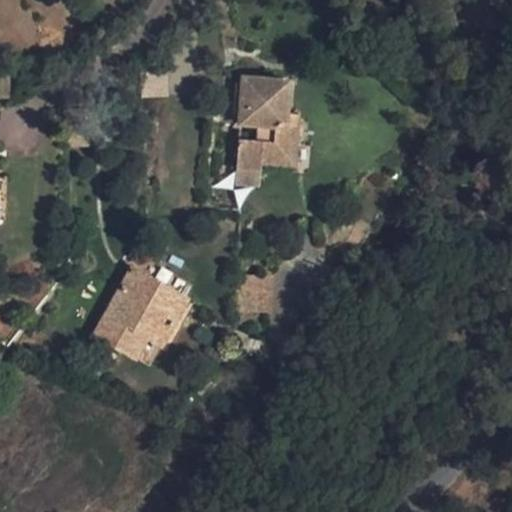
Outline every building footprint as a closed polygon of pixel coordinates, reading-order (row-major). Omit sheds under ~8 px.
[(238,135),(236,164),(260,166),(261,158),(293,160),(296,122),(275,120),(276,109),(286,110),(288,75),(242,72),(239,119),(256,120),(255,136),(238,135)] [(297,110),(286,110),(276,109),(275,120),(296,122),(297,110)] [(260,166),(236,164),(235,180),(259,181),(260,166)] [(250,261),(250,248),(238,247),(237,261),(250,261)] [(90,338),(133,364),(146,345),(159,352),(187,302),(133,269),(90,338)] [(270,316),(270,281),(236,280),(236,315),(270,316)] [(146,345),(133,364),(148,373),(159,352),(146,345)] [(199,402),(212,385),(199,376),(187,392),(199,402)] [(52,511),(71,511),(132,436),(83,399),(16,484),(52,511)] [(159,447),(137,473),(154,489),(131,511),(175,511),(215,470),(176,429),(156,442),(159,447)] [(131,511),(154,489),(137,473),(128,465),(89,511),(131,511)]
